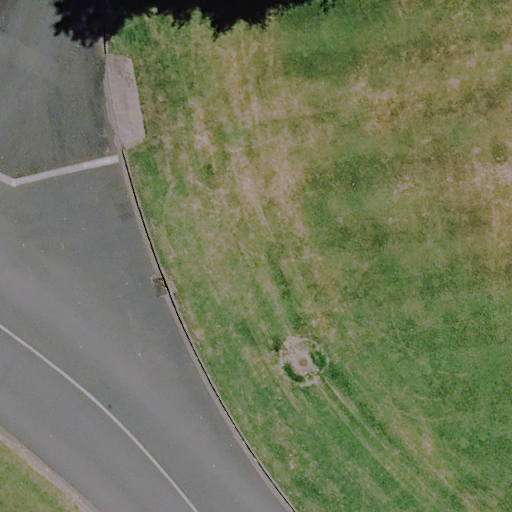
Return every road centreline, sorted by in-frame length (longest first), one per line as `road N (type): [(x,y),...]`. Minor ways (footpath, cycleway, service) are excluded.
road 1 (unclassified): [(43,0),(56,226),(114,403)]
road 2 (unclassified): [(0,311),(114,403)]
road 3 (unclassified): [(114,403),(202,511)]
